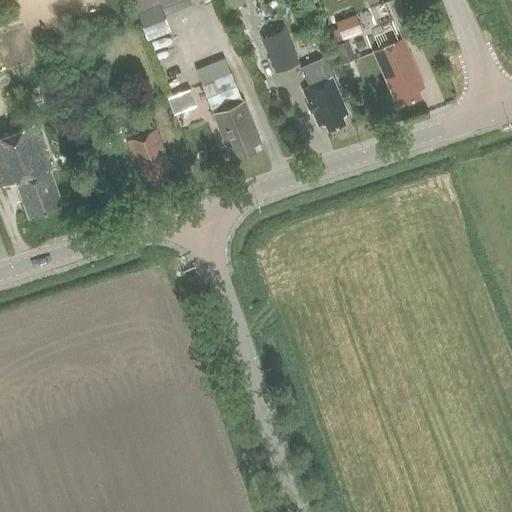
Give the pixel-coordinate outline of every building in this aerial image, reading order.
[(135,0),(132,1),(136,12),(168,0),(135,0)] [(243,0),(221,0),(226,10),(244,2),(243,0)] [(355,15),(336,22),(343,40),(362,34),(355,15)] [(284,29),(262,38),(276,73),(298,64),(284,29)] [(416,90),(421,87),(401,40),(373,52),(393,99),(399,97),(402,103),(418,96),(416,90)] [(322,58),(300,67),(308,86),(302,89),(309,105),(307,106),(310,113),(312,112),(319,128),(325,125),(327,131),(344,124),(341,117),(346,115),(330,77),(322,58)] [(229,74),(200,86),(229,155),(236,153),(238,159),(254,152),(252,147),(260,144),(242,102),(241,102),(229,74)] [(165,171),(170,168),(148,115),(119,127),(138,171),(140,171),(144,179),(148,178),(150,184),(168,177),(165,171)] [(58,204),(60,203),(48,170),(52,169),(35,125),(0,137),(0,178),(3,187),(15,183),(28,218),(59,207),(58,204)] [(107,135),(97,139),(102,150),(111,147),(107,135)]
